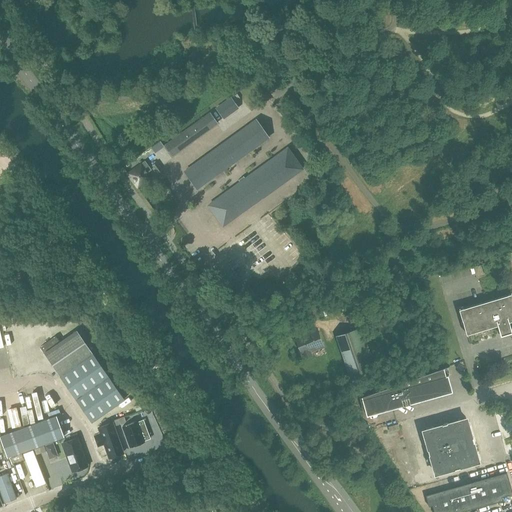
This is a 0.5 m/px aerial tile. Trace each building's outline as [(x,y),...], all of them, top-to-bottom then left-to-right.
[(164,145),(172,156),(216,124),(209,113),(164,145)] [(228,164),(232,161),(239,156),(265,137),(255,123),(186,173),(196,187),(228,164)] [(286,151),(246,181),(241,184),(210,206),(223,223),(299,169),(286,151)] [(141,164),(127,174),(137,187),(150,178),(147,173),(150,170),(144,162),(140,164),(141,164)] [(157,173),(160,171),(161,170),(158,166),(156,163),(152,166),(157,173)] [(6,261),(0,285),(15,289),(21,264),(6,261)] [(511,321),(511,294),(460,310),(468,335),(499,326),(502,336),(511,333),(511,329),(510,322),(511,321)] [(360,328),(336,336),(352,382),(376,374),(360,328)] [(324,347),(316,329),(296,336),(303,355),(304,355),(305,359),(312,356),(311,352),(324,347)] [(76,330),(43,353),(59,376),(92,354),(91,352),(76,330)] [(92,354),(59,376),(63,382),(91,422),(124,400),(92,354)] [(368,416),(369,413),(451,390),(448,378),(449,375),(447,376),(445,368),(450,366),(362,397),(368,416)] [(29,425),(26,414),(20,416),(23,426),(29,425)] [(56,416),(0,436),(0,440),(6,458),(63,437),(56,416)] [(123,417),(113,421),(115,426),(126,422),(123,417)] [(426,432),(427,437),(425,438),(433,467),(435,466),(436,471),(438,472),(443,471),(444,472),(473,464),(472,463),(477,461),(478,459),(477,454),(478,454),(470,425),(469,426),(467,421),(465,420),(460,421),(460,419),(431,427),(431,429),(427,430),(426,431),(426,432)] [(122,427),(130,448),(143,442),(136,422),(122,427)] [(81,452),(76,438),(62,444),(72,471),(75,470),(77,471),(82,470),(83,468),(86,466),(83,457),(82,457),(81,452),(81,451),(81,452)] [(53,443),(44,446),(49,460),(57,456),(53,443)] [(35,454),(35,455),(45,452),(45,451),(43,447),(43,446),(33,450),(35,454)] [(21,454),(10,458),(12,464),(23,460),(21,454)] [(511,494),(511,491),(507,473),(426,495),(429,507),(433,506),(434,511),(463,511),(503,501),(502,497),(511,494)] [(15,498),(6,474),(5,474),(0,475),(0,490),(4,502),(15,498)]
